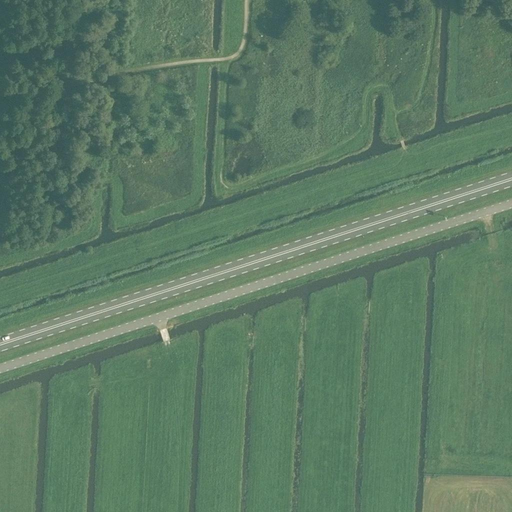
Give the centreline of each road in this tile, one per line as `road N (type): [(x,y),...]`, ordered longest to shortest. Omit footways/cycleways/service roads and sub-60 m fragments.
road 1 (unclassified): [(511,203),(0,369)]
road 2 (primary): [(0,344),(511,179)]
